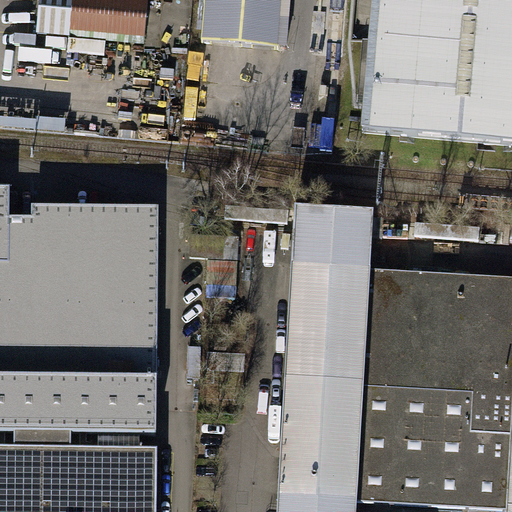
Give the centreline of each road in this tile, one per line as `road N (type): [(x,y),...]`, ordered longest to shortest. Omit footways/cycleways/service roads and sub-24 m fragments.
road 1 (unknown): [(0,173),(135,182),(167,201),(178,238),(166,511)]
road 2 (unknown): [(244,511),(256,268)]
